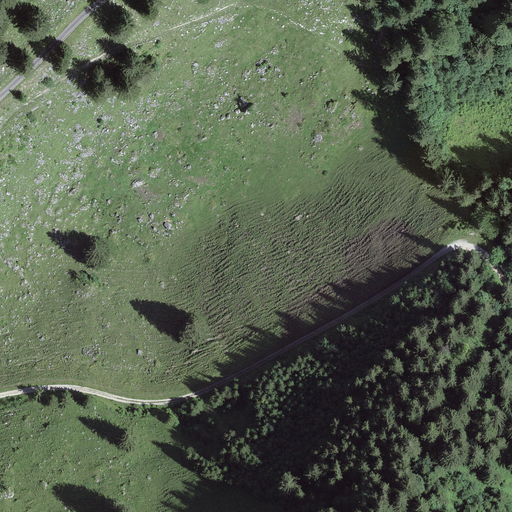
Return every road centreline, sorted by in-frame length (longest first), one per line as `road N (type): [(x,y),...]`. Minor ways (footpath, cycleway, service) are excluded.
road 1 (track): [(511,288),(479,252),(460,246),(328,331),(196,394),(148,403),(77,387),(0,395)]
road 2 (track): [(0,95),(102,0)]
